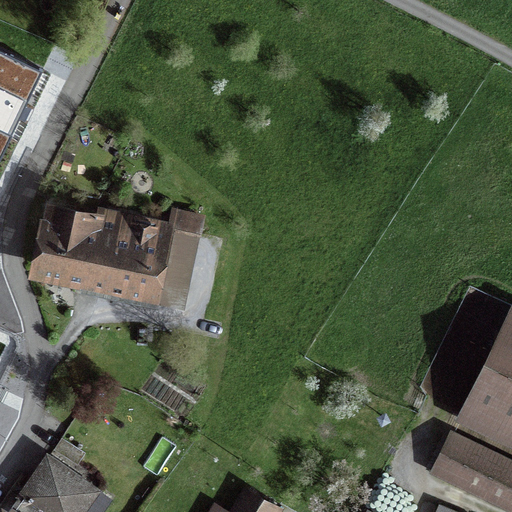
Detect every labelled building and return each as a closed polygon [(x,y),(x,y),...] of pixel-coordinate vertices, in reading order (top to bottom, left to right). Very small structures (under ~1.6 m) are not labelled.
[(0,51),(0,162),(24,111),(42,71),(0,51)] [(50,208),(36,269),(96,281),(112,284),(170,296),(181,299),(199,217),(171,211),(168,226),(97,212),(96,217),(50,208)] [(511,311),(461,416),(511,441),(511,311)] [(52,450),(76,466),(84,454),(60,439),(52,450)] [(511,511),(511,475),(448,443),(433,472),(511,511)] [(97,511),(107,499),(52,462),(31,492),(26,500),(20,495),(7,511),(97,511)] [(275,511),(277,508),(245,489),(231,511),(275,511)]
